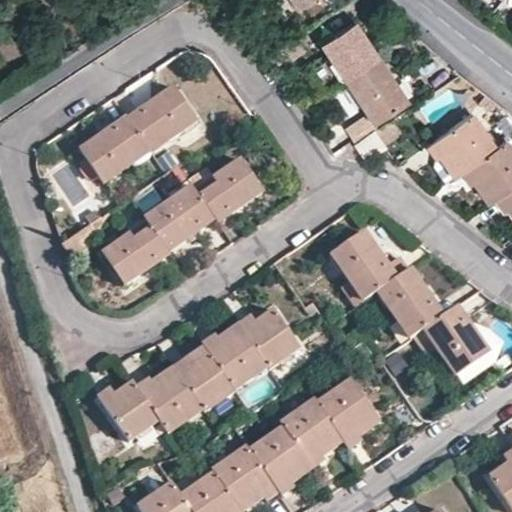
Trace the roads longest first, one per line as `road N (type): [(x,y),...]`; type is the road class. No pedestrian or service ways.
road 1 (residential): [(332,184),(318,205),(138,332),(111,336),(77,320),(65,309),(12,151),(20,131),(195,18),(217,28),(315,171)]
road 2 (residential): [(332,184),(382,184),(511,282)]
road 3 (residential): [(338,511),(511,393)]
